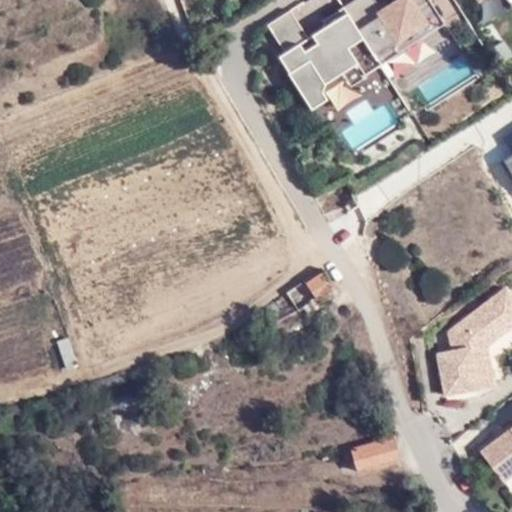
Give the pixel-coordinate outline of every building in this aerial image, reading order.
[(376,0),(353,0),(344,6),(347,12),(363,37),(379,62),(444,22),(430,0),(384,0),(379,4),(376,0)] [(348,47),(363,37),(347,12),(312,34),(317,43),(304,51),(299,42),(279,56),(311,108),(327,98),(322,91),(325,83),(357,62),(348,47)] [(492,51),(502,66),(511,59),(511,51),(505,42),(492,51)] [(434,102),(477,73),(465,56),(422,85),(434,102)] [(511,99),(478,117),(511,182),(511,99)] [(309,276),(319,295),(333,287),(320,269),(309,276)] [(317,297),(319,295),(309,276),(303,280),(315,298),(317,297)] [(511,297),(505,287),(448,330),(450,350),(435,353),(439,393),(491,383),(485,345),(511,321),(511,297)] [(301,308),(319,300),(317,297),(315,298),(301,307),(301,308)] [(323,308),(319,300),(301,308),(307,318),(323,308)] [(511,424),(480,451),(503,481),(511,474),(511,424)] [(399,459),(393,437),(343,451),(345,459),(353,457),(356,470),(399,459)]
